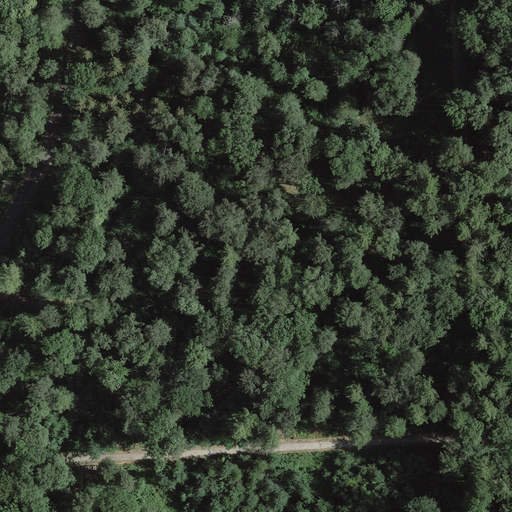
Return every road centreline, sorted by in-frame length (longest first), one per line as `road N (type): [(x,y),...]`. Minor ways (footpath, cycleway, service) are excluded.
road 1 (track): [(47,460),(456,440)]
road 2 (unclassified): [(0,243),(82,53),(74,0)]
road 3 (track): [(501,230),(456,98),(455,0)]
